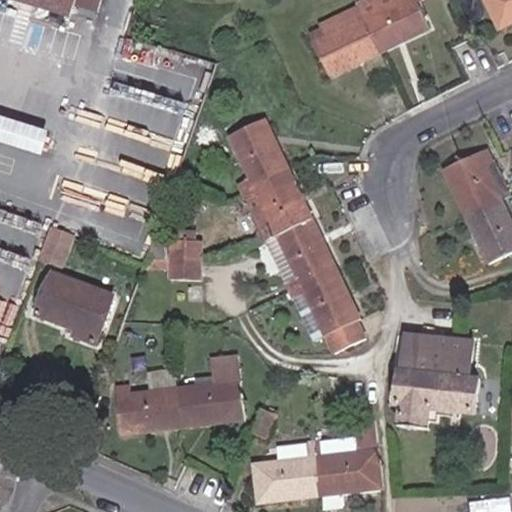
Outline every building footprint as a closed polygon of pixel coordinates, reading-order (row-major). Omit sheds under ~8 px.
[(70,1),(69,0),(7,0),(66,16),(70,1)] [(388,0),(392,6),(365,19),(324,39),(320,32),(309,37),(331,79),(430,31),(415,0),(388,0)] [(392,6),(388,0),(375,0),(359,8),(365,19),(392,6)] [(511,21),(511,0),(485,0),(500,28),(511,21)] [(167,129),(173,111),(131,99),(126,116),(167,129)] [(0,144),(41,157),(49,132),(0,117),(0,144)] [(287,286),(294,301),(307,296),(328,338),(337,357),(369,341),(360,322),(363,320),(262,122),(226,139),(246,179),(235,184),(243,199),(255,194),(298,280),(287,286)] [(161,165),(167,152),(137,139),(130,154),(148,162),(149,160),(161,165)] [(491,161),(485,150),(443,170),(489,264),(511,253),(511,224),(483,165),(491,161)] [(243,199),(287,286),(298,280),(255,194),(243,199)] [(73,240),(52,233),(42,262),(61,271),(73,240)] [(173,239),(152,237),(143,265),(171,267),(173,239)] [(204,241),(173,239),(171,267),(169,280),(200,283),(204,241)] [(92,345),(109,298),(43,275),(30,316),(69,331),(67,336),(92,345)] [(307,296),(294,301),(316,344),(328,338),(307,296)] [(463,379),(467,346),(405,338),(400,371),(397,370),(393,406),(397,406),(393,428),(421,432),(424,410),(467,416),(472,381),(463,379)] [(244,429),(239,381),(227,382),(227,391),(128,401),(128,393),(116,394),(121,442),(244,429)] [(269,442),(278,419),(263,413),(254,436),(269,442)] [(372,430),(365,431),(364,440),(373,441),(372,430)] [(364,440),(365,431),(352,432),(353,448),(270,455),(271,469),(256,471),(260,508),(379,495),(373,441),(364,440)]
